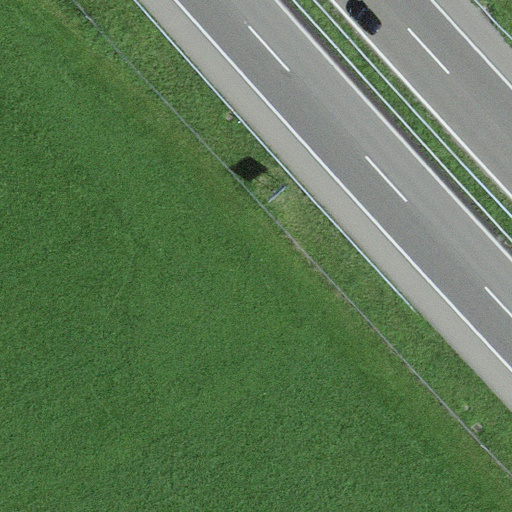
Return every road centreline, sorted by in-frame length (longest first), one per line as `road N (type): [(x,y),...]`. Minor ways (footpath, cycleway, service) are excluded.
road 1 (motorway): [(229,0),(511,313)]
road 2 (motorway): [(511,137),(385,0)]
